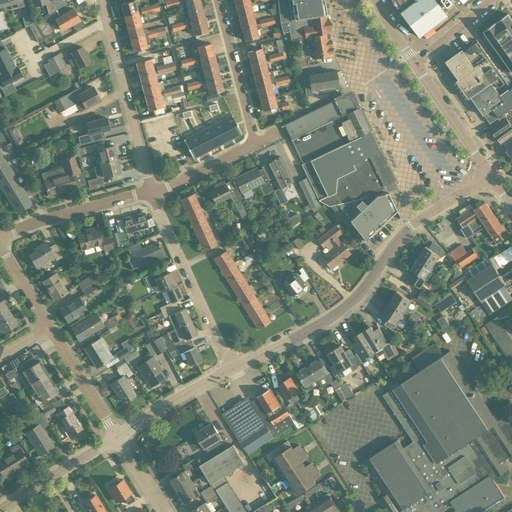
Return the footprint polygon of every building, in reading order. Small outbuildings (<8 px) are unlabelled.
[(8,0),(9,5),(10,5),(11,10),(20,7),(21,11),(28,9),(25,0),(8,0)] [(48,13),(56,9),(54,0),(49,2),(48,0),(30,0),(33,7),(46,3),(48,13)] [(54,0),(56,9),(65,4),(63,0),(54,0)] [(172,0),(165,2),(167,8),(174,6),(172,0)] [(186,6),(187,12),(202,8),(199,0),(186,0),(184,0),(185,1),(182,2),(183,7),(186,6)] [(277,0),(280,24),(327,17),(324,0),(277,0)] [(397,0),(398,1),(404,9),(401,12),(420,37),(423,34),(427,40),(461,13),(460,12),(460,13),(454,6),(461,0),(464,4),(468,0),(397,0)] [(120,4),(124,17),(138,14),(135,1),(120,4)] [(235,5),(238,17),(252,13),(249,1),(235,5)] [(158,4),(149,6),(151,13),(160,11),(158,4)] [(142,15),(151,13),(149,6),(140,8),(142,15)] [(186,19),(187,21),(187,24),(190,24),(205,20),(202,8),(187,12),(182,13),(183,18),(186,19)] [(57,11),(46,16),(50,24),(55,22),(58,28),(60,32),(71,26),(75,32),(84,27),(80,19),(78,20),(72,10),(60,17),(57,11)] [(238,17),(241,28),(255,25),(252,13),(238,17)] [(138,14),(124,17),(127,29),(141,25),(138,14)] [(484,31),(483,31),(511,72),(511,19),(508,14),(501,18),(496,22),(488,27),(484,31)] [(272,17),(266,19),(268,25),(274,23),(273,17),(272,17)] [(327,17),(280,24),(282,33),(289,32),(291,41),(295,40),(313,38),(313,37),(329,35),(327,17)] [(259,20),(260,24),(261,27),(268,25),(266,19),(259,20)] [(208,32),(205,20),(190,24),(193,35),(208,32)] [(187,21),(179,23),(180,29),(188,28),(187,24),(187,21)] [(179,23),(171,25),(173,31),(180,29),(179,23)] [(261,29),(261,27),(260,24),(255,25),(241,28),(244,40),(258,36),(257,30),(261,29)] [(141,25),(127,29),(130,41),(144,37),(144,36),(147,35),(146,31),(146,29),(142,30),(141,25)] [(164,27),(155,29),(157,36),(165,34),(164,27)] [(146,31),(147,35),(148,38),(157,36),(155,29),(146,31)] [(332,50),(329,35),(313,37),(313,38),(295,40),(296,47),(308,46),(309,52),(315,51),(316,59),(332,57),(331,50),(332,50)] [(147,48),(144,37),(130,41),(133,51),(147,48)] [(511,88),(511,89),(502,77),(476,41),(445,63),(450,70),(447,72),(454,83),(455,82),(475,111),(478,109),(484,116),(489,124),(511,108),(511,88)] [(0,85),(1,88),(22,77),(17,66),(16,67),(6,48),(5,48),(2,42),(0,43),(0,85)] [(196,48),(200,60),(214,57),(211,44),(196,48)] [(71,53),(73,58),(69,60),(72,66),(77,64),(79,68),(90,61),(82,47),(71,53)] [(247,52),(250,64),(265,60),(261,48),(247,52)] [(299,51),(300,55),(297,55),(298,66),(305,65),(303,51),(299,51)] [(279,53),(275,54),(277,60),(283,59),(282,52),(279,53)] [(59,54),(47,60),(49,62),(54,73),(66,67),(59,54)] [(270,62),(277,60),(275,54),(268,56),(270,62)] [(195,57),(188,59),(190,65),(197,63),(195,57)] [(214,57),(200,60),(202,71),(217,67),(214,57)] [(136,63),(139,75),(153,71),(150,59),(136,63)] [(182,67),(190,65),(188,59),(180,61),(182,67)] [(265,60),(250,64),(253,76),(268,72),(265,60)] [(49,62),(43,65),(49,76),(54,73),(49,62)] [(165,65),(166,72),(175,69),(173,63),(172,63),(165,65)] [(158,74),(166,72),(165,65),(156,67),(158,74)] [(217,67),(202,71),(205,82),(220,79),(217,67)] [(153,71),(139,75),(142,87),(156,83),(153,71)] [(268,72),(253,76),(256,87),(271,83),(275,82),(274,79),(272,71),(268,72)] [(312,96),(311,90),(338,86),(336,71),(309,75),(308,75),(309,80),(303,80),(306,97),(312,96)] [(205,82),(202,83),(203,86),(203,88),(207,87),(208,94),(223,90),(220,79),(205,82)] [(201,80),(194,82),(195,88),(203,86),(202,83),(201,80)] [(156,83),(142,87),(145,98),(159,95),(159,94),(163,93),(162,90),(164,90),(162,83),(160,82),(156,83)] [(188,90),(195,88),(194,82),(186,84),(188,90)] [(271,83),(256,87),(259,99),(274,95),(271,83)] [(179,86),(171,88),(172,94),(173,99),(181,97),(183,108),(188,107),(186,96),(184,97),(183,92),(181,92),(179,86)] [(10,87),(0,93),(3,98),(13,93),(10,87)] [(60,113),(75,105),(79,113),(100,102),(92,88),(83,93),(80,87),(53,102),(60,113)] [(162,90),(163,93),(163,97),(172,94),(171,88),(164,90),(162,90)] [(217,94),(206,97),(207,102),(218,99),(217,94)] [(145,98),(148,110),(163,107),(159,95),(145,98)] [(277,107),(274,95),(259,99),(262,111),(277,107)] [(289,137),(303,164),(370,132),(364,121),(358,109),(357,109),(355,105),(354,103),(353,102),(352,101),(350,99),(348,99),(347,98),(345,98),(344,98),(342,99),(340,99),(280,129),(280,130),(285,128),(289,137)] [(511,111),(510,113),(490,128),(502,144),(511,136),(511,111)] [(232,115),(220,121),(229,140),(241,134),(232,115)] [(95,141),(93,133),(109,129),(106,118),(86,123),(88,134),(78,136),(80,145),(95,141)] [(220,121),(208,127),(217,147),(229,140),(220,121)] [(14,127),(8,130),(17,149),(24,146),(20,138),(18,139),(15,135),(18,134),(14,127)] [(208,127),(195,134),(205,153),(217,147),(208,127)] [(336,179),(353,171),(356,170),(365,165),(367,165),(364,160),(372,156),(374,155),(376,153),(378,149),(370,132),(303,164),(303,165),(302,166),(319,202),(335,194),(336,179)] [(193,159),(205,153),(195,134),(183,140),(193,159)] [(93,151),(97,164),(100,164),(100,165),(118,161),(114,146),(105,148),(104,142),(76,149),(78,155),(93,151)] [(13,150),(10,143),(4,147),(8,153),(13,150)] [(63,168),(42,174),(48,195),(76,187),(71,170),(78,168),(75,156),(61,160),(63,168)] [(281,156),(266,163),(278,189),(293,181),(281,156)] [(118,161),(100,165),(103,177),(121,173),(118,161)] [(0,167),(0,185),(15,177),(7,163),(0,167)] [(23,170),(19,164),(15,167),(18,173),(23,170)] [(381,166),(366,172),(374,188),(388,182),(381,166)] [(237,186),(233,188),(239,200),(243,198),(241,194),(243,193),(245,198),(252,194),(250,190),(260,185),(262,188),(261,188),(264,195),(273,190),(262,169),(257,172),(255,169),(234,179),(237,186)] [(0,185),(0,186),(8,200),(24,190),(22,188),(15,177),(0,185)] [(103,183),(102,178),(88,181),(89,187),(103,183)] [(209,192),(215,204),(231,196),(238,211),(243,208),(239,200),(233,188),(230,182),(209,192)] [(29,184),(22,188),(24,190),(8,200),(17,214),(32,204),(28,197),(29,196),(29,197),(36,193),(29,184)] [(302,190),(312,211),(318,208),(309,187),(302,190)] [(392,200),(391,200),(388,193),(330,206),(359,243),(360,243),(360,242),(364,239),(365,240),(391,216),(393,221),(400,218),(399,215),(395,207),(395,206),(396,206),(396,205),(396,204),(397,204),(397,203),(396,202),(396,201),(395,200),(394,200),(393,200),(392,200)] [(191,200),(172,209),(177,222),(197,213),(191,200)] [(466,240),(481,229),(484,233),(487,231),(496,244),(508,236),(503,229),(502,229),(485,203),(474,210),(473,208),(456,220),(462,229),(460,230),(466,240)] [(122,218),(123,219),(126,233),(148,227),(144,212),(122,218)] [(197,213),(177,222),(183,234),(202,225),(197,213)] [(297,214),(288,218),(292,226),(300,220),(297,214)] [(123,219),(116,221),(120,235),(126,233),(123,219)] [(317,240),(323,248),(331,241),(335,246),(321,257),(331,269),(350,254),(340,242),(336,237),(345,230),(339,224),(336,226),(335,225),(317,240)] [(202,225),(183,234),(188,246),(208,237),(202,225)] [(113,249),(109,237),(100,240),(97,228),(89,230),(90,233),(77,237),(81,251),(102,245),(104,252),(113,249)] [(115,249),(120,248),(116,233),(111,234),(115,249)] [(208,237),(188,246),(194,259),(214,250),(208,237)] [(38,249),(29,255),(37,267),(54,256),(56,260),(62,257),(54,244),(49,247),(46,242),(37,247),(38,249)] [(128,257),(132,268),(155,258),(156,260),(164,257),(157,242),(141,249),(138,243),(127,248),(131,256),(128,257)] [(418,259),(432,268),(439,257),(440,259),(445,255),(440,248),(432,243),(428,249),(425,248),(418,259)] [(461,245),(450,252),(452,256),(455,260),(457,259),(461,266),(477,256),(472,248),(465,252),(461,245)] [(289,246),(284,248),(288,256),(292,253),(289,246)] [(227,251),(209,262),(216,274),(234,262),(227,251)] [(473,268),(464,274),(465,275),(467,278),(490,314),(511,299),(511,298),(505,288),(507,287),(506,286),(511,282),(511,272),(502,279),(496,270),(489,259),(488,258),(473,268)] [(410,271),(413,273),(414,273),(408,282),(419,289),(425,280),(424,280),(432,268),(418,259),(410,271)] [(234,262),(216,274),(223,285),(241,274),(234,262)] [(446,276),(448,272),(441,267),(439,272),(446,276)] [(165,290),(165,291),(176,286),(170,273),(162,277),(159,270),(144,277),(149,288),(156,285),(160,292),(165,290)] [(439,272),(436,276),(443,281),(446,276),(439,272)] [(43,281),(54,300),(67,292),(55,273),(43,281)] [(78,283),(82,289),(97,280),(93,274),(78,283)] [(241,274),(223,285),(230,296),(248,285),(241,274)] [(298,297),(304,293),(306,291),(306,288),(297,276),(296,275),(292,274),(285,280),(283,281),(284,287),(292,297),(293,298),(297,298),(298,297)] [(463,276),(450,285),(452,288),(455,286),(467,278),(465,275),(463,276)] [(100,286),(97,280),(82,289),(86,295),(100,286)] [(248,285),(230,296),(237,308),(255,297),(248,285)] [(160,308),(162,313),(178,306),(176,302),(182,299),(176,286),(165,291),(171,303),(160,308)] [(396,293),(389,304),(407,316),(410,311),(411,310),(406,307),(410,302),(396,293)] [(421,293),(416,300),(428,308),(433,301),(421,293)] [(435,303),(439,310),(452,302),(448,295),(435,303)] [(78,297),(60,309),(68,322),(86,310),(78,297)] [(255,297),(237,308),(244,319),(262,308),(255,297)] [(2,300),(0,301),(0,317),(10,312),(2,300)] [(404,320),(407,316),(402,313),(389,304),(381,316),(387,320),(384,325),(394,331),(397,325),(396,324),(400,317),(404,320)] [(178,306),(162,313),(164,318),(168,316),(174,329),(179,326),(180,328),(191,322),(185,309),(180,312),(178,306)] [(262,308),(244,319),(251,331),(269,320),(262,308)] [(10,312),(0,317),(0,327),(3,332),(17,324),(10,312)] [(412,313),(409,317),(412,319),(416,322),(417,322),(419,317),(412,313)] [(96,314),(72,329),(79,340),(103,325),(96,314)] [(118,322),(122,320),(119,314),(115,317),(114,316),(103,322),(108,329),(118,322)] [(497,318),(486,325),(510,362),(511,360),(511,316),(509,318),(508,317),(502,319),(499,320),(498,318),(497,318)] [(413,327),(416,322),(412,319),(409,317),(406,322),(413,327)] [(440,320),(445,327),(449,324),(444,317),(440,320)] [(185,340),(174,345),(176,349),(191,343),(189,339),(197,336),(191,322),(180,328),(185,340)] [(371,327),(362,332),(374,351),(382,347),(388,358),(394,354),(395,356),(399,353),(391,341),(388,343),(379,328),(378,329),(374,332),(371,327)] [(374,351),(362,332),(354,337),(357,342),(352,345),(360,360),(374,351)] [(104,363),(104,362),(112,357),(100,338),(84,349),(96,368),(104,363)] [(124,358),(128,355),(135,350),(128,339),(120,343),(123,348),(115,354),(119,361),(124,358)] [(156,339),(149,343),(157,355),(164,351),(156,339)] [(166,345),(169,353),(176,349),(174,345),(173,342),(166,345)] [(176,349),(178,354),(183,352),(189,365),(200,360),(194,347),(193,347),(191,343),(176,349)] [(479,511),(503,496),(492,480),(492,479),(468,441),(497,422),(491,413),(491,414),(449,351),(442,356),(434,343),(411,358),(419,371),(382,396),(415,446),(405,453),(403,449),(398,451),(393,443),(361,464),(369,477),(372,475),(374,479),(372,481),(380,493),(383,492),(385,496),(376,501),(382,510),(380,511),(381,511),(479,511)] [(345,375),(353,370),(358,367),(352,357),(354,356),(350,349),(344,353),(340,347),(327,354),(334,366),(331,368),(335,375),(343,370),(345,375)] [(138,367),(150,386),(163,378),(157,367),(159,366),(153,357),(138,367)] [(114,364),(118,371),(127,365),(123,359),(114,364)] [(308,366),(319,385),(320,387),(323,388),(331,383),(331,381),(319,360),(308,366)] [(30,384),(47,373),(40,361),(31,367),(27,361),(5,374),(9,380),(22,372),(30,384)] [(308,366),(297,373),(305,387),(306,387),(308,391),(319,385),(308,366)] [(41,409),(42,409),(52,403),(56,400),(53,396),(59,392),(47,373),(30,384),(26,387),(37,405),(38,405),(41,409)] [(123,376),(122,377),(111,384),(123,404),(136,396),(123,376)] [(285,381),(279,384),(291,404),(299,399),(296,394),(299,392),(290,378),(289,378),(287,378),(285,379),(285,381)] [(346,382),(341,386),(348,397),(353,394),(346,382)] [(341,387),(335,390),(341,400),(347,396),(341,387)] [(9,394),(16,405),(22,402),(15,391),(9,394)] [(259,397),(257,398),(266,414),(267,414),(269,417),(274,426),(289,417),(284,408),(280,410),(269,391),(263,395),(262,394),(259,396),(259,397)] [(306,397),(298,402),(302,409),(305,408),(310,404),(306,397)] [(273,439),(294,425),(291,419),(289,417),(274,426),(269,417),(267,414),(266,414),(257,398),(251,402),(250,401),(224,418),(231,428),(230,428),(247,455),(273,439)] [(511,405),(509,401),(491,413),(497,422),(468,441),(492,479),(507,470),(501,461),(511,454),(511,405)] [(55,408),(52,403),(42,409),(45,415),(55,408)] [(303,426),(291,404),(284,408),(289,417),(291,419),(294,425),(297,430),(303,426)] [(313,408),(318,416),(324,413),(319,404),(313,408)] [(79,433),(79,430),(82,428),(68,406),(54,415),(64,431),(67,429),(71,435),(73,434),(75,435),(79,433)] [(32,418),(37,426),(26,433),(39,455),(53,446),(43,428),(48,425),(41,412),(32,418)] [(200,466),(211,484),(224,476),(244,463),(233,444),(226,448),(212,425),(196,435),(205,449),(210,458),(200,464),(200,465),(200,466)] [(13,430),(6,434),(11,443),(18,438),(13,430)] [(270,460),(274,457),(291,446),(287,441),(266,455),(270,460)] [(13,452),(0,460),(0,470),(4,477),(28,462),(17,445),(11,449),(13,452)] [(291,446),(274,457),(280,467),(305,450),(304,448),(302,449),(299,445),(293,449),(291,446)] [(305,450),(280,467),(286,476),(303,464),(302,462),(308,458),(305,453),(307,452),(305,450)] [(196,458),(183,466),(186,471),(199,463),(196,458)] [(303,464),(286,476),(292,485),(317,468),(316,466),(314,467),(311,463),(305,467),(303,464)] [(317,468),(292,485),(298,494),(315,483),(314,480),(320,476),(317,471),(319,470),(317,468)] [(171,480),(178,492),(192,483),(185,471),(171,480)] [(212,484),(215,488),(227,481),(224,476),(211,484),(212,484)] [(135,500),(122,480),(109,488),(118,502),(124,498),(128,504),(135,500)] [(227,481),(215,488),(216,490),(218,493),(230,486),(227,481)] [(199,494),(192,483),(178,492),(185,503),(199,494)] [(200,492),(204,498),(216,490),(215,488),(212,484),(200,492)] [(311,488),(314,492),(321,488),(318,484),(311,488)] [(230,486),(218,493),(220,496),(221,498),(233,490),(230,486)] [(307,497),(314,492),(311,488),(304,493),(307,497)] [(216,490),(204,498),(208,504),(220,496),(218,493),(216,490)] [(221,498),(224,503),(236,495),(233,490),(221,498)] [(320,502),(326,511),(336,511),(339,511),(329,496),(328,493),(323,496),(325,499),(320,502)] [(105,511),(105,510),(95,495),(84,502),(89,511),(105,511)] [(236,495),(224,503),(227,508),(239,500),(236,495)] [(294,499),(297,504),(304,499),(301,495),(294,499)] [(227,508),(229,511),(230,511),(242,505),(239,500),(227,508)] [(313,503),(309,505),(313,511),(326,511),(320,502),(315,505),(313,503)] [(190,511),(210,511),(205,503),(190,511)]
